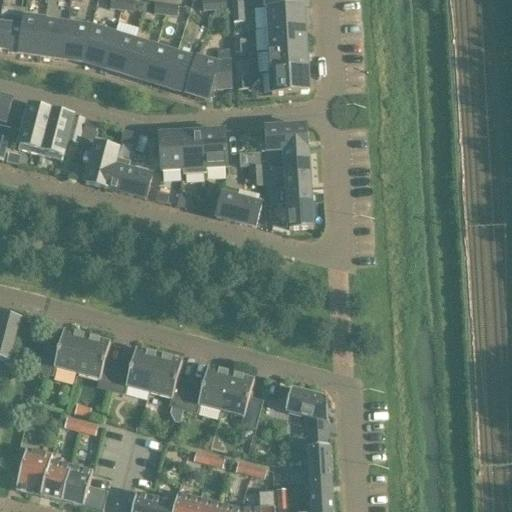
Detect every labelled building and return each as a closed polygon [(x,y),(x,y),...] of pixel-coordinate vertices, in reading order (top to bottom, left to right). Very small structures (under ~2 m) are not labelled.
[(122,12),(123,2),(111,0),(110,10),(122,12)] [(231,0),(232,11),(243,11),(241,0),(231,0)] [(303,8),(302,0),(265,0),(266,10),(303,8)] [(226,1),(214,2),(215,12),(226,11),(226,1)] [(134,3),(123,2),(122,12),(133,13),(134,3)] [(203,12),(215,12),(214,2),(202,2),(203,12)] [(165,16),(166,6),(155,5),(154,15),(165,16)] [(178,8),(166,6),(165,16),(177,18),(178,8)] [(0,53),(20,56),(25,19),(26,11),(2,7),(0,22),(0,53)] [(303,8),(266,10),(268,32),(304,30),(303,8)] [(243,11),(232,11),(233,24),(243,24),(243,11)] [(46,22),(25,19),(20,56),(41,59),(46,22)] [(68,25),(46,22),(41,59),(62,62),(68,25)] [(62,62),(84,65),(92,29),(68,25),(62,62)] [(115,36),(92,29),(84,65),(104,71),(115,36)] [(304,30),(268,32),(269,53),(305,51),(304,30)] [(104,71),(125,77),(136,42),(115,36),(104,71)] [(157,48),(136,42),(125,77),(146,84),(157,48)] [(244,42),(234,42),(235,55),(245,54),(244,42)] [(146,84),(167,90),(177,55),(157,48),(146,84)] [(269,54),(257,55),(258,75),(270,74),(270,75),(307,73),(305,51),(269,53),(269,54)] [(198,61),(177,55),(167,90),(187,96),(198,61)] [(217,67),(198,61),(187,96),(208,103),(212,91),(231,89),(230,63),(218,64),(217,67)] [(236,64),(236,77),(246,76),(246,64),(236,64)] [(270,75),(259,75),(261,97),(271,97),(308,95),(307,73),(270,75)] [(247,91),(246,76),(236,77),(237,92),(247,91)] [(0,123),(6,126),(12,103),(0,99),(0,123)] [(51,113),(30,107),(18,152),(40,158),(51,113)] [(84,122),(51,113),(40,158),(62,163),(67,142),(78,145),(84,122)] [(0,127),(0,139),(8,141),(11,130),(0,127)] [(261,155),(266,154),(307,152),(306,128),(260,131),(261,155)] [(97,132),(84,129),(81,139),(94,143),(97,132)] [(121,143),(136,147),(139,137),(123,133),(121,143)] [(205,171),(206,171),(227,170),(225,133),(203,135),(205,171)] [(183,172),(182,172),(183,177),(206,176),(206,171),(205,171),(203,135),(181,136),(183,172)] [(181,136),(159,137),(161,173),(182,172),(183,172),(181,136)] [(108,192),(116,160),(118,152),(96,146),(85,186),(108,192)] [(266,154),(263,165),(271,165),(272,172),(285,171),(286,191),(286,192),(310,190),(307,152),(266,154)] [(252,168),(262,168),(263,165),(266,154),(261,155),(252,155),(252,168)] [(15,166),(17,157),(9,155),(7,164),(15,166)] [(116,160),(108,192),(146,202),(152,179),(127,173),(130,163),(116,160)] [(252,168),(248,169),(249,189),(263,188),(262,168),(252,168)] [(216,220),(255,230),(261,208),(237,201),(239,192),(224,188),(216,220)] [(286,192),(286,191),(277,191),(277,193),(278,206),(278,207),(287,207),(289,232),(312,230),(310,190),(286,192)] [(157,195),(155,202),(167,206),(169,198),(157,195)] [(184,211),(187,198),(179,196),(176,209),(184,211)] [(0,361),(9,364),(9,363),(20,321),(2,316),(1,317),(0,316),(0,361)] [(54,370),(77,376),(87,338),(64,332),(59,351),(46,348),(39,374),(52,378),(54,370)] [(110,344),(87,338),(77,376),(100,382),(98,390),(111,393),(118,367),(105,363),(110,344)] [(126,389),(149,395),(159,357),(136,351),(131,370),(118,367),(111,393),(124,397),(126,389)] [(159,357),(149,395),(172,401),(170,408),(183,412),(190,385),(177,382),(182,363),(159,357)] [(190,385),(183,412),(196,415),(198,408),(221,414),(231,375),(208,369),(203,389),(190,385)] [(231,375),(221,414),(244,420),(242,427),(255,431),(262,404),(249,401),(254,382),(231,375)] [(307,438),(328,437),(326,400),(291,391),(285,414),(305,419),(307,438)] [(77,408),(75,416),(88,419),(91,411),(77,408)] [(80,433),(82,425),(67,421),(65,429),(80,433)] [(97,429),(82,425),(80,433),(95,437),(97,429)] [(308,469),(288,470),(289,486),(309,485),(331,484),(328,437),(307,438),(307,450),(303,450),(304,458),(304,468),(308,468),(308,469)] [(50,463),(51,463),(52,458),(26,451),(16,492),(41,498),(50,463)] [(194,463),(208,467),(210,459),(196,455),(194,463)] [(224,462),(210,459),(208,467),(222,471),(224,462)] [(41,498),(62,504),(71,468),(51,463),(50,463),(41,498)] [(236,474),(250,478),(252,470),(238,466),(236,474)] [(71,468),(62,504),(84,509),(84,508),(97,511),(102,511),(108,494),(89,490),(92,475),(93,474),(71,468)] [(266,473),(252,470),(250,478),(264,482),(266,473)] [(332,511),(331,484),(309,485),(310,511),(332,511)] [(276,493),(277,507),(286,507),(285,492),(276,493)] [(260,511),(242,511),(274,511),(273,494),(259,495),(260,511)] [(136,495),(131,511),(174,511),(176,505),(175,505),(136,495)] [(174,511),(195,511),(199,501),(178,496),(175,505),(176,505),(174,511)] [(218,511),(220,507),(199,501),(195,511),(218,511)]
